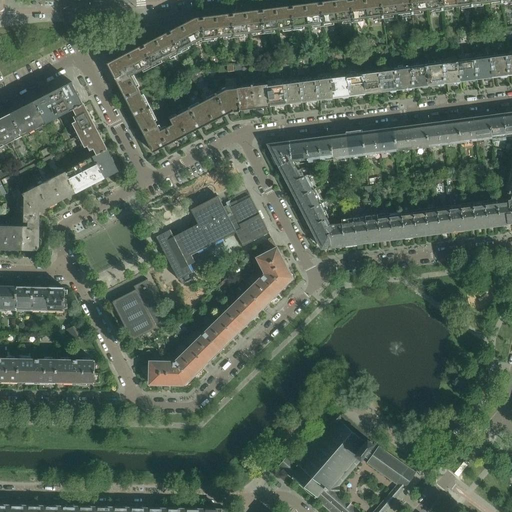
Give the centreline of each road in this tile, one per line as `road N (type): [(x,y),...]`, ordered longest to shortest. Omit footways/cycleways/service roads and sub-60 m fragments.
road 1 (residential): [(240,133),(511,99)]
road 2 (residential): [(258,497),(312,410),(332,404),(347,403),(386,428),(448,479)]
road 3 (residential): [(0,493),(258,497)]
road 4 (residential): [(147,181),(81,58),(0,97)]
road 5 (residential): [(316,282),(192,406),(139,406)]
road 6 (residential): [(511,245),(340,267),(316,282)]
road 7 (residential): [(316,282),(240,133)]
road 8 (residential): [(139,406),(76,277),(61,268)]
road 9 (residential): [(61,268),(61,226),(147,181)]
road 10 (residential): [(139,406),(0,402)]
